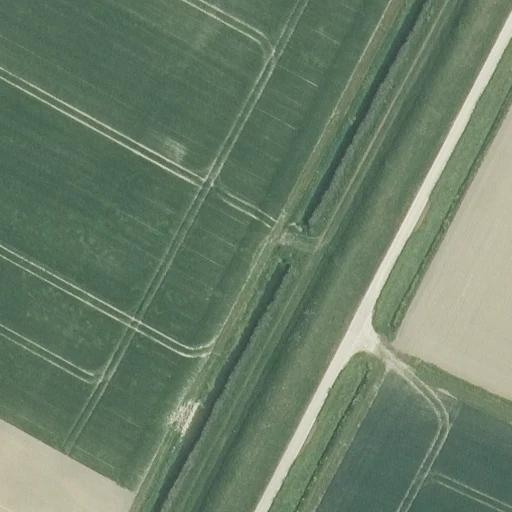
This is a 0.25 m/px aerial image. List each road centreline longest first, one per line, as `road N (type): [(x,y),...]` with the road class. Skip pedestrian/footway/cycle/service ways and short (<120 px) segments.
road 1 (track): [(188,511),(453,0)]
road 2 (track): [(511,28),(261,511)]
